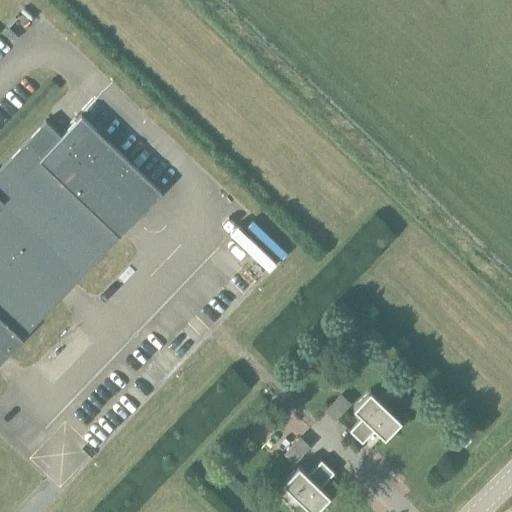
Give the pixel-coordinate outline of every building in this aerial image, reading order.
[(27,4),(10,12),(20,34),(38,26),(27,4)] [(0,360),(119,235),(160,192),(65,101),(0,168),(0,360)] [(384,438),(401,420),(369,390),(352,408),(362,417),(348,431),(362,443),(375,429),(384,438)] [(342,394),(325,411),(335,421),(352,404),(342,394)] [(111,417),(108,423),(97,418),(89,436),(105,443),(116,419),(111,417)] [(300,437),(284,454),(295,464),(310,447),(300,437)] [(281,483),(311,511),(313,511),(329,495),(320,487),(333,473),(320,460),(307,474),(298,465),(281,483)]
